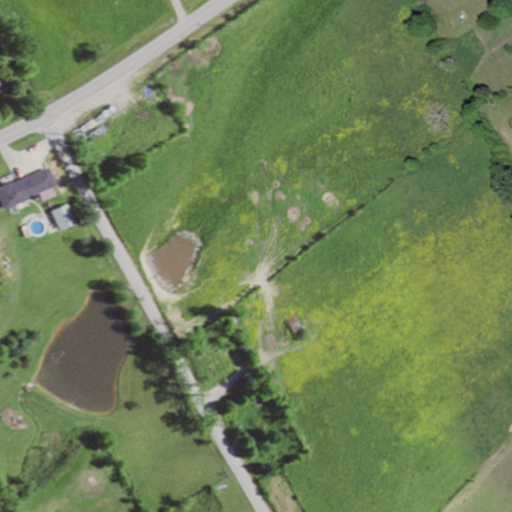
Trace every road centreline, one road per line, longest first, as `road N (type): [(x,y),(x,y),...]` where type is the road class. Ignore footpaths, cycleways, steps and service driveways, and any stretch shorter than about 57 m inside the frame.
road 1 (tertiary): [(262,511),(41,116)]
road 2 (tertiary): [(0,136),(77,97),(221,0)]
